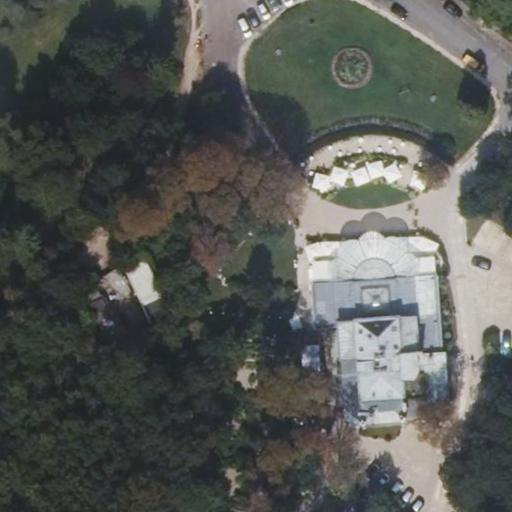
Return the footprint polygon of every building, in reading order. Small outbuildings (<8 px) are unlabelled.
[(132,272),(152,263),(149,254),(127,263),(132,272)] [(436,273),(398,276),(398,274),(398,271),(395,266),(393,263),(389,259),(384,257),(375,256),(366,258),(361,262),(359,264),(356,269),(355,272),(355,278),(314,281),(317,326),(341,325),(345,407),(366,425),(407,422),(407,419),(448,417),(444,354),(441,354),(436,273)] [(175,316),(150,267),(131,275),(155,324),(175,316)] [(112,315),(96,284),(83,294),(97,321),(112,315)] [(127,328),(119,314),(101,322),(110,341),(127,333),(129,335),(148,327),(146,321),(127,328)] [(303,346),(304,372),(322,371),(320,345),(303,346)]
